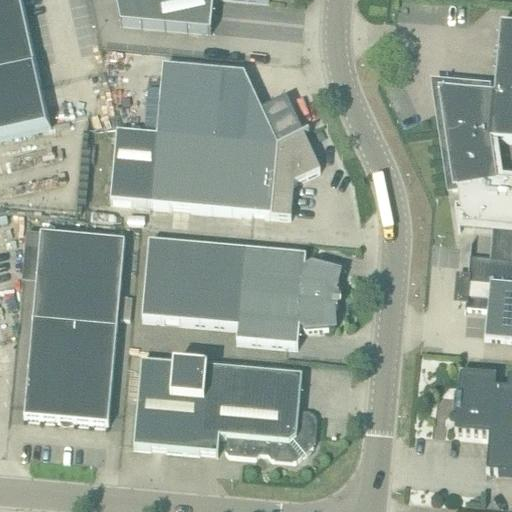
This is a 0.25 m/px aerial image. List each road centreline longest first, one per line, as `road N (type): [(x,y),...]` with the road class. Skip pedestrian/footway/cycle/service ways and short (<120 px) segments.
road 1 (unclassified): [(374,511),(396,210),(339,69),(339,0)]
road 2 (unclassified): [(0,490),(260,511)]
